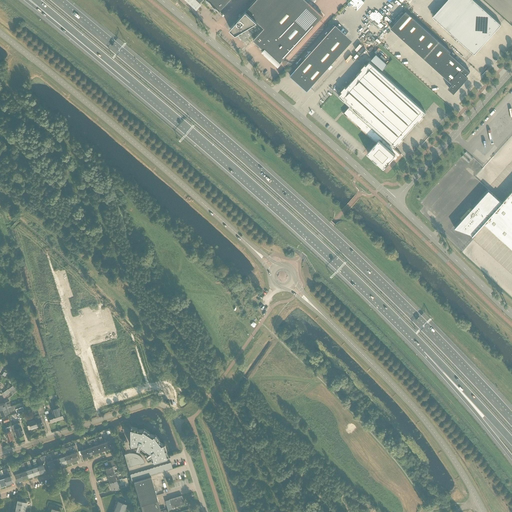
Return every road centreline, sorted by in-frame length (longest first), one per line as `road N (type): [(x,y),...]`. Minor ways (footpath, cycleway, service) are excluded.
road 1 (motorway): [(511,420),(332,239),(55,0)]
road 2 (motorway): [(69,28),(237,170),(426,348)]
road 3 (secondary): [(251,247),(0,32)]
road 4 (tertiary): [(393,201),(161,0)]
road 5 (secondary): [(326,319),(419,413),(483,511)]
road 6 (residential): [(169,396),(153,387),(101,404),(57,274)]
road 7 (secondary): [(393,201),(511,70)]
road 8 (residential): [(1,453),(159,403)]
road 9 (secondary): [(393,201),(511,314)]
road 10 (unknown): [(221,22),(275,71),(332,6)]
road 11 (motorway): [(426,348),(511,458)]
road 12 (motorway): [(426,348),(511,443)]
